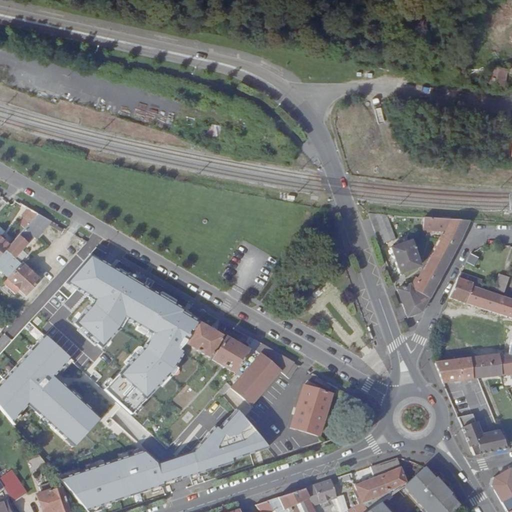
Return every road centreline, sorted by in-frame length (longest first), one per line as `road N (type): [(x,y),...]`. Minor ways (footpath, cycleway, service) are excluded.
road 1 (residential): [(0,174),(392,401)]
road 2 (secondary): [(0,15),(224,64),(298,107)]
road 3 (secondary): [(298,107),(324,148),(402,362)]
road 4 (secondary): [(391,433),(351,454),(174,511)]
road 5 (residential): [(511,101),(496,110),(362,87),(315,93),(298,107)]
road 6 (residential): [(511,240),(466,238),(402,362)]
